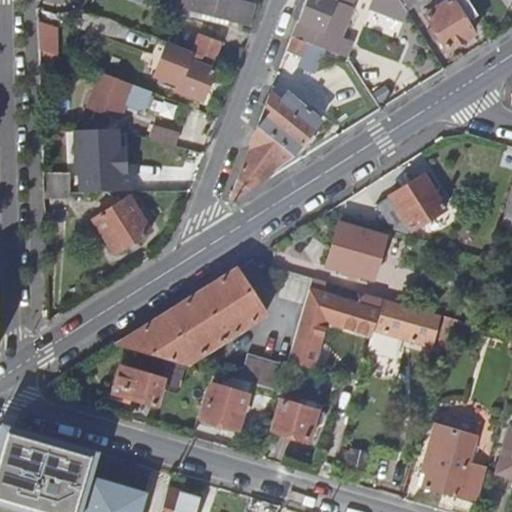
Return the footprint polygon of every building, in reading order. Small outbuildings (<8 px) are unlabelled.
[(176,0),(175,7),(198,12),(199,7),(246,16),(249,0),(176,0)] [(305,0),(293,34),(311,41),(325,47),(329,39),(331,33),(339,36),(351,4),(344,1),(341,0),(305,0)] [(477,13),(469,0),(436,0),(435,1),(438,5),(423,14),(447,50),(476,31),(468,19),(477,13)] [(59,57),(60,22),(41,22),(40,56),(59,57)] [(193,46),(212,54),(219,37),(200,30),(193,46)] [(199,94),(216,56),(212,54),(193,46),(167,34),(152,68),(175,77),(173,83),(199,94)] [(293,34),(287,49),(304,57),(311,41),(293,34)] [(325,47),(341,53),(345,45),(329,39),(325,47)] [(148,86),(100,66),(86,99),(117,113),(123,97),(140,105),(148,86)] [(266,179),(271,176),(271,168),(294,152),(320,123),(289,92),(283,99),(272,89),(265,106),(271,111),(257,129),(231,198),(234,199),(252,188),(256,175),(266,179)] [(144,130),(175,140),(179,126),(149,117),(144,130)] [(117,122),(76,123),(77,170),(85,169),(85,186),(129,184),(128,166),(118,166),(117,122)] [(73,187),(73,180),(72,170),(43,171),(44,178),(44,193),(74,192),(73,187)] [(445,207),(424,173),(389,195),(411,228),(445,207)] [(114,252),(150,230),(127,195),(91,217),(114,252)] [(411,228),(389,195),(374,205),(392,231),(407,236),(413,232),(411,228)] [(371,280),(385,237),(339,222),(325,265),(371,280)] [(142,327),(119,342),(187,362),(261,317),(231,270),(218,278),(184,300),(142,327)] [(385,298),(368,294),(364,305),(324,294),(327,282),(316,278),(303,324),(292,362),(314,369),(328,320),(374,334),(375,331),(381,312),(385,298)] [(385,298),(381,312),(375,331),(374,334),(371,345),(400,354),(404,339),(426,346),(435,313),(385,298)] [(446,351),(455,319),(441,315),(433,348),(446,351)] [(244,379),(282,391),(290,366),(252,354),(244,379)] [(153,403),(161,377),(122,364),(113,390),(153,403)] [(238,427),(247,393),(213,382),(202,416),(238,427)] [(314,440),(322,412),(285,402),(276,429),(314,440)] [(477,501),(487,468),(470,463),(477,437),(436,425),(423,470),(430,472),(427,486),(477,501)] [(95,452),(5,426),(0,444),(0,504),(25,511),(77,511),(88,476),(95,452)] [(511,475),(511,431),(500,472),(511,475)] [(140,511),(146,493),(88,476),(77,511),(140,511)] [(171,490),(164,511),(198,511),(202,499),(171,490)]
